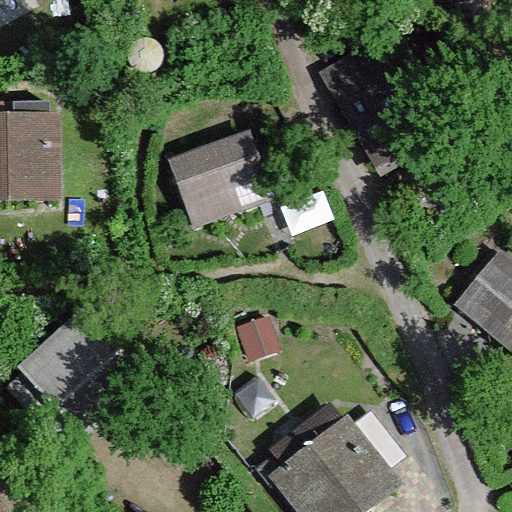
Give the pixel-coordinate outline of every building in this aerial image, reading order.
[(46,129),(0,132),(0,212),(50,209),(46,129)] [(245,132),(162,167),(193,239),(276,204),(245,132)] [(457,293),(511,341),(511,340),(511,241),(507,236),(457,293)] [(145,384),(84,318),(21,376),(81,442),(145,384)] [(327,431),(265,480),(290,511),(377,511),(386,505),(327,431)] [(27,511),(0,485),(0,511),(27,511)]
